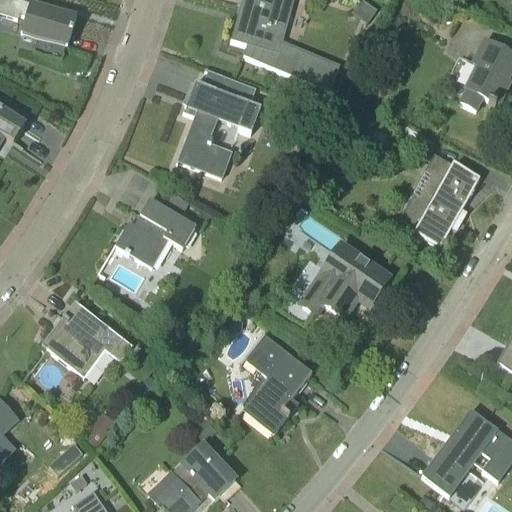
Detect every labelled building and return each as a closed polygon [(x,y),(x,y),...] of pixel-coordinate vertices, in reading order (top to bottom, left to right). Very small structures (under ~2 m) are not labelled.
[(18,19),(25,22),(21,35),(66,49),(65,50),(67,50),(75,21),(0,0),(0,18),(17,24),(18,19)] [(338,69),(287,48),(282,46),(295,0),(246,0),(244,10),(241,9),(231,45),(230,45),(229,46),(245,50),(242,61),(327,97),(338,69)] [(502,94),(511,73),(511,60),(483,46),(475,62),(480,65),(476,73),(457,63),(440,97),(460,106),(459,109),(475,117),(481,104),(488,107),(487,108),(494,111),(496,108),(495,108),(496,106),(498,108),(504,96),(502,94)] [(182,151),(183,152),(176,169),(177,170),(178,168),(221,184),(230,159),(210,151),(212,145),(210,144),(218,123),(238,131),(237,134),(250,139),(260,114),(194,88),(184,115),(185,115),(186,112),(196,116),(183,151),(182,150),(182,151)] [(279,125),(285,106),(272,102),(265,120),(279,125)] [(22,131),(1,117),(3,114),(0,111),(0,147),(3,143),(12,148),(24,131),(23,130),(22,131)] [(444,246),(478,185),(433,160),(420,184),(426,187),(418,201),(412,198),(399,221),(417,232),(412,240),(438,255),(443,247),(452,251),(453,251),(444,246)] [(184,213),(188,206),(170,196),(166,203),(184,213)] [(114,251),(151,273),(168,246),(181,255),(195,233),(148,205),(138,222),(142,224),(136,233),(127,228),(114,251)] [(300,310),(304,313),(314,320),(321,310),(336,321),(334,324),(338,326),(340,323),(341,324),(356,303),(367,311),(387,282),(386,282),(387,280),(342,249),(329,267),(330,267),(300,310)] [(63,324),(62,323),(61,325),(65,328),(45,353),(41,350),(41,351),(75,377),(96,350),(109,360),(121,345),(74,310),(63,324)] [(511,340),(495,370),(511,379),(511,340)] [(308,379),(262,343),(244,365),(269,385),(244,417),(273,440),(285,424),(286,425),(288,423),(281,417),(311,379),(309,378),(308,379)] [(63,382),(70,388),(76,380),(69,374),(63,382)] [(155,387),(149,382),(139,395),(146,400),(155,387)] [(0,466),(7,460),(0,451),(0,440),(16,425),(0,407),(0,466)] [(98,416),(89,428),(79,440),(93,451),(112,427),(98,416)] [(470,468),(472,470),(473,469),(472,468),(479,458),(480,459),(489,466),(481,477),(497,488),(511,466),(511,448),(469,417),(452,439),(455,442),(448,451),(445,449),(444,450),(420,484),(448,504),(449,502),(447,501),(470,468)] [(190,435),(202,448),(215,436),(204,423),(190,435)] [(57,481),(82,459),(73,448),(48,471),(57,481)] [(213,504),(221,497),(234,485),(202,449),(169,480),(174,485),(152,507),(156,511),(193,511),(197,508),(194,505),(204,495),(213,504)] [(79,479),(68,487),(74,496),(85,488),(79,479)] [(102,511),(92,497),(72,510),(73,511),(102,511)] [(419,506),(426,511),(431,511),(435,508),(423,500),(419,506)]
